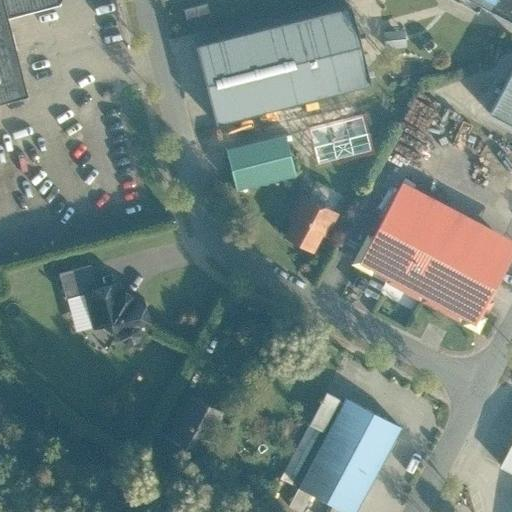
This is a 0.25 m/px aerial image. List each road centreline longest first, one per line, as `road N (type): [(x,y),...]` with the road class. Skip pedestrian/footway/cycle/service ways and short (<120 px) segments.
road 1 (residential): [(481,383),(280,285),(221,246),(200,209),(147,0)]
road 2 (residential): [(481,383),(414,511)]
